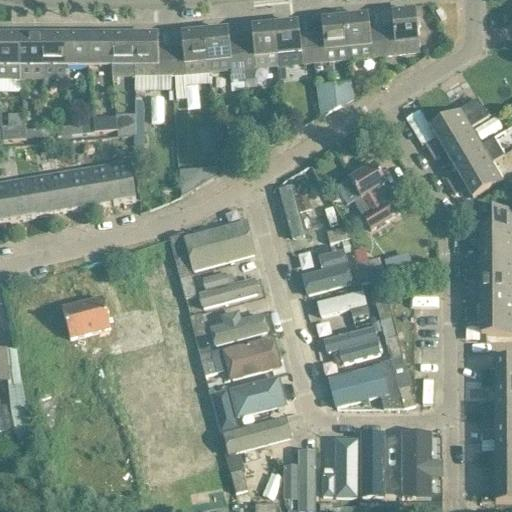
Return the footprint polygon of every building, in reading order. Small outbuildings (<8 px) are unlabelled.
[(420,55),(419,44),(416,14),(392,17),(393,30),(381,31),(384,59),(420,55)] [(384,59),(381,31),(370,32),(368,19),(345,21),(349,62),(384,59)] [(349,62),(345,21),(322,24),(323,37),(311,38),(314,65),(349,62)] [(314,65),(311,38),(300,39),(298,26),(275,28),(279,69),(302,67),(314,65)] [(279,72),(279,69),(275,28),(252,31),(253,44),(241,45),(245,82),(257,81),(256,74),(279,72)] [(228,33),(205,35),(209,76),(231,74),(232,86),(245,85),(245,82),(241,45),(230,46),(228,33)] [(210,86),(205,35),(182,38),(183,51),(171,51),(173,89),(175,89),(210,86)] [(0,82),(21,82),(20,39),(0,38),(0,82)] [(43,82),(43,39),(20,39),(21,82),(43,82)] [(66,83),(66,68),(66,39),(43,39),(43,82),(66,83)] [(89,68),(89,39),(66,39),(66,68),(89,68)] [(112,68),(112,39),(89,39),(89,68),(112,68)] [(135,78),(135,39),(112,39),(112,68),(113,68),(113,78),(135,78)] [(173,89),(171,51),(158,52),(159,39),(135,39),(135,78),(135,91),(156,91),(156,89),(173,89)] [(352,86),(316,89),(320,121),(354,103),(352,86)] [(476,103),(430,130),(437,141),(433,143),(438,151),(441,148),(471,131),(488,121),(476,103)] [(118,134),(117,125),(117,119),(94,121),(94,127),(95,136),(118,134)] [(128,124),(117,125),(118,134),(128,133),(128,124)] [(95,136),(94,127),(71,129),(72,138),(95,136)] [(253,131),(250,140),(254,148),(262,151),(271,147),(274,138),(271,130),(261,128),(253,131)] [(72,138),(71,129),(49,131),(49,140),(72,138)] [(26,133),(26,130),(3,133),(4,144),(27,142),(26,133)] [(49,131),(26,133),(27,142),(49,140),(49,131)] [(481,148),(471,131),(441,148),(452,166),(481,148)] [(481,148),(452,166),(457,176),(454,178),(458,186),(462,184),(492,166),(507,158),(496,140),(481,148)] [(433,143),(425,148),(429,156),(438,151),(433,143)] [(442,159),(438,151),(429,156),(434,164),(442,159)] [(130,165),(107,169),(114,207),(114,208),(136,205),(130,165)] [(462,184),(458,186),(463,194),(467,192),(473,202),(503,184),(492,166),(462,184)] [(375,167),(350,183),(361,202),(362,201),(371,214),(363,219),(370,233),(391,221),(383,207),(381,208),(373,194),(386,186),(375,167)] [(114,207),(107,169),(88,172),(94,210),(114,207)] [(94,210),(88,172),(68,176),(75,214),(94,210)] [(196,173),(180,175),(182,200),(198,191),(197,174),(196,173)] [(75,214),(68,176),(49,179),(55,217),(75,214)] [(454,178),(445,183),(450,191),(458,186),(454,178)] [(55,217),(49,179),(29,182),(36,220),(55,217)] [(36,220),(29,182),(8,186),(14,225),(36,221),(36,220)] [(0,227),(14,225),(8,186),(0,187),(0,227)] [(463,194),(458,186),(450,191),(455,199),(463,194)] [(274,199),(285,248),(305,244),(300,222),(310,220),(304,192),(274,199)] [(511,213),(480,214),(480,234),(511,234),(511,213)] [(476,226),(466,226),(467,235),(476,235),(476,226)] [(185,244),(193,275),(254,259),(246,228),(185,244)] [(347,230),(327,236),(330,248),(350,242),(347,230)] [(511,234),(480,234),(476,235),(477,244),(481,243),(481,255),(511,254),(511,234)] [(477,244),(476,235),(467,235),(467,244),(477,244)] [(181,241),(170,244),(180,282),(191,279),(181,241)] [(350,252),(347,244),(336,247),(339,255),(350,252)] [(481,267),(477,267),(477,276),(481,276),(511,275),(511,254),(481,255),(481,267)] [(368,264),(367,265),(370,276),(372,285),(382,283),(383,282),(378,262),(368,264)] [(357,267),(356,267),(360,288),(361,288),(362,287),(372,285),(370,276),(367,265),(357,267)] [(467,267),(467,276),(477,276),(477,267),(467,267)] [(305,303),(353,290),(348,272),(300,285),(305,303)] [(511,275),(481,276),(477,276),(477,285),(481,285),(481,296),(511,296),(511,275)] [(477,285),(477,276),(467,276),(467,285),(477,285)] [(201,317),(191,279),(180,282),(190,320),(201,317)] [(256,286),(234,293),(230,280),(202,288),(206,301),(199,303),(203,315),(215,311),(259,298),(256,286)] [(372,285),(362,287),(367,308),(376,306),(376,304),(387,301),(382,283),(372,285)] [(481,307),(478,308),(478,317),(481,317),(511,316),(511,296),(481,296),(481,307)] [(103,301),(63,311),(71,342),(111,332),(103,301)] [(308,330),(365,316),(361,301),(317,312),(316,307),(303,310),(308,330)] [(392,321),(387,301),(376,304),(376,306),(381,324),(392,321)] [(478,308),(467,308),(467,317),(478,317),(478,308)] [(511,316),(481,317),(478,317),(478,326),(481,326),(481,338),(511,337),(511,316)] [(211,356),(201,317),(190,320),(200,359),(211,356)] [(478,326),(478,317),(467,317),(467,326),(478,326)] [(219,323),(222,333),(211,335),(216,355),(269,342),(264,322),(241,328),(239,318),(219,323)] [(392,321),(381,324),(389,355),(391,363),(403,360),(397,339),(392,321)] [(379,360),(371,334),(314,350),(321,376),(379,360)] [(284,374),(275,344),(218,360),(227,390),(284,374)] [(0,383),(9,382),(6,351),(0,352),(0,383)] [(217,376),(212,356),(211,356),(200,359),(205,379),(217,376)] [(403,360),(391,363),(404,412),(416,409),(410,388),(403,360)] [(495,374),(491,374),(491,383),(495,382),(511,382),(511,361),(495,362),(495,374)] [(379,368),(329,382),(336,409),(386,395),(379,368)] [(491,374),(481,374),(481,383),(491,383),(491,374)] [(27,412),(22,382),(10,383),(13,415),(27,412)] [(511,382),(495,382),(495,403),(511,402),(511,382)] [(491,392),(491,383),(481,383),(481,392),(491,392)] [(287,412),(280,385),(227,400),(235,426),(287,412)] [(48,392),(35,394),(43,437),(56,435),(48,392)] [(227,416),(222,395),(210,398),(216,419),(227,416)] [(511,423),(511,402),(495,403),(495,423),(511,423)] [(481,415),(481,424),(491,424),(491,415),(481,415)] [(511,423),(495,423),(491,424),(491,433),(495,433),(495,444),(511,443),(511,423)] [(491,433),(491,424),(481,424),(481,432),(491,433)] [(292,447),(285,425),(222,443),(228,465),(292,447)] [(394,503),(394,432),(363,432),(363,503),(394,503)] [(433,502),(433,437),(403,438),(403,502),(433,502)] [(495,456),(491,456),(491,465),(495,465),(511,464),(511,443),(495,444),(495,456)] [(359,501),(360,446),(335,446),(335,477),(320,477),(320,502),(341,502),(359,502),(359,501)] [(491,456),(481,456),(481,465),(491,465),(491,456)] [(313,511),(315,460),(298,460),(298,471),(282,471),(281,507),(295,508),(295,511),(313,511)] [(511,485),(511,464),(495,465),(495,485),(511,485)] [(491,473),(491,465),(481,465),(481,474),(491,473)] [(239,511),(247,511),(251,507),(247,493),(242,473),(231,476),(235,497),(239,511)] [(511,505),(511,485),(495,485),(495,506),(511,505)] [(491,497),(482,497),(482,506),(491,506),(491,497)]
